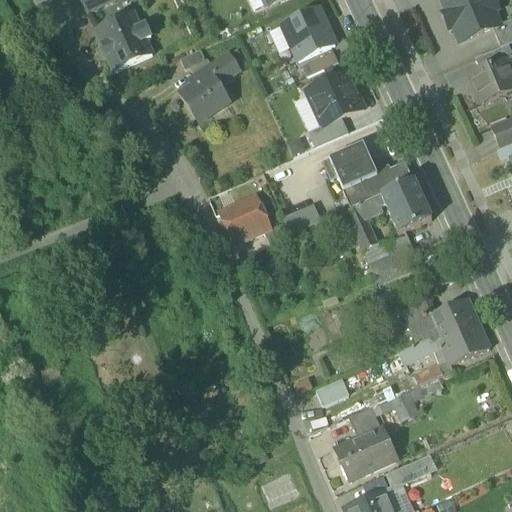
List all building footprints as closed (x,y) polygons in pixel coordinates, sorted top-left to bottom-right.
[(74,29),(72,0),(58,0),(59,29),(74,29)] [(106,9),(101,0),(79,0),(88,17),(106,9)] [(101,0),(106,9),(115,5),(112,0),(101,0)] [(266,12),(260,0),(245,0),(253,18),(266,12)] [(260,0),(266,12),(292,0),(260,0)] [(443,18),(443,20),(448,32),(449,33),(453,32),(459,47),(492,33),(500,30),(499,29),(493,15),(497,13),(491,0),(442,0),(440,1),(446,17),(443,18)] [(318,15),(282,31),(292,54),(299,68),(335,51),(318,15)] [(139,33),(133,18),(95,35),(114,78),(152,60),(145,45),(151,43),(145,30),(139,33)] [(511,24),(499,29),(500,30),(492,33),(500,53),(501,53),(508,50),(511,48),(511,24)] [(279,60),(292,54),(282,31),(269,37),(279,60)] [(475,64),(479,75),(505,64),(506,66),(511,62),(511,59),(508,50),(501,53),(475,64)] [(178,66),(183,77),(189,74),(202,68),(197,57),(178,66)] [(333,58),(301,73),(306,83),(338,69),(333,58)] [(195,83),(199,88),(211,80),(215,87),(223,81),(226,86),(240,77),(229,60),(212,71),(195,83)] [(468,80),(481,109),(511,96),(511,80),(506,66),(505,64),(479,75),(468,80)] [(202,68),(189,74),(195,83),(212,71),(207,65),(202,68)] [(347,78),(306,97),(308,104),(322,133),(322,134),(341,125),(364,115),(358,102),(356,101),(352,94),(353,91),(347,78)] [(180,101),(198,129),(229,108),(218,91),(215,87),(211,80),(199,88),(180,101)] [(215,87),(218,91),(226,86),(223,81),(215,87)] [(308,104),(295,110),(309,139),(322,133),(308,104)] [(511,123),(491,133),(500,154),(511,149),(511,123)] [(309,139),(308,139),(315,155),(349,141),(341,125),(322,134),(322,133),(309,139)] [(511,162),(511,149),(500,154),(496,156),(501,167),(510,163),(511,162)] [(325,186),(331,199),(341,195),(373,180),(360,150),(320,168),(327,186),(325,186)] [(350,214),(350,216),(415,187),(403,166),(373,180),(341,195),(350,214)] [(343,219),(359,255),(361,254),(368,250),(375,247),(365,224),(380,217),(378,212),(383,210),(396,239),(431,223),(415,187),(350,216),(343,219)] [(220,219),(235,252),(264,239),(270,236),(255,204),(220,219)] [(285,225),(292,241),(321,229),(313,212),(285,225)] [(264,239),(269,252),(291,242),(285,229),(270,236),(264,239)] [(303,244),(307,254),(326,245),(321,235),(303,244)] [(369,270),(374,282),(417,264),(407,241),(384,251),(389,262),(369,270)] [(377,251),(375,247),(368,250),(361,254),(369,270),(389,262),(384,251),(383,248),(377,251)] [(425,276),(434,296),(455,287),(446,267),(425,276)] [(414,281),(423,301),(434,296),(425,276),(414,281)] [(430,351),(438,348),(479,330),(480,330),(468,305),(435,320),(429,308),(402,320),(416,352),(428,347),(430,351)] [(490,354),(479,330),(438,348),(441,354),(449,372),(490,354)] [(399,359),(405,371),(433,358),(441,354),(438,348),(430,351),(428,347),(416,352),(399,359)] [(452,378),(449,372),(441,354),(433,358),(438,370),(437,370),(443,382),(452,378)] [(437,370),(415,380),(420,392),(439,384),(443,382),(437,370)] [(408,398),(420,392),(415,380),(408,383),(409,385),(404,388),(408,398)] [(342,384),(316,397),(323,414),(350,401),(342,384)] [(420,392),(408,398),(412,407),(443,393),(439,384),(420,392)] [(374,398),(379,410),(391,405),(395,403),(390,392),(374,398)] [(395,403),(391,405),(395,414),(400,428),(418,421),(412,407),(408,398),(395,403)] [(375,423),(395,414),(391,405),(379,410),(371,413),(375,423)] [(348,424),(357,446),(381,436),(375,423),(371,413),(348,424)] [(49,450),(64,444),(58,429),(53,419),(39,425),(49,450)] [(66,426),(58,429),(64,444),(73,440),(66,426)] [(335,456),(348,484),(364,477),(365,479),(395,467),(381,436),(357,446),(335,456)] [(386,480),(392,494),(402,489),(411,486),(436,473),(430,461),(386,480)] [(392,494),(386,496),(392,511),(411,511),(402,489),(392,494)] [(345,511),(392,511),(386,496),(385,495),(345,511)]
